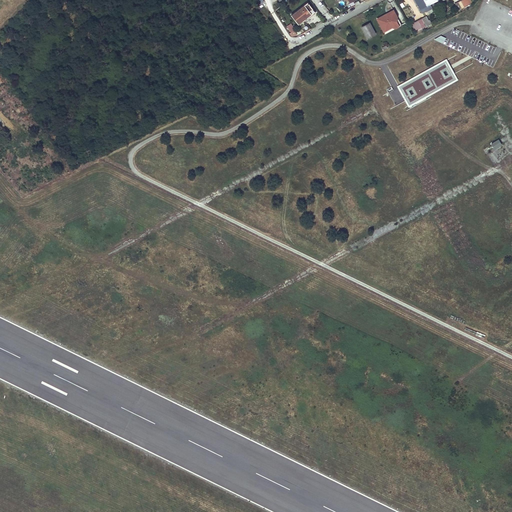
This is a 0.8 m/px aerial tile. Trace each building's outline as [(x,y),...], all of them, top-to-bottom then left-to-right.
[(443,0),(414,0),(421,12),(425,10),(424,8),(438,0),(442,0),(443,1),(443,0)] [(315,11),(308,2),(291,15),(298,24),(315,11)] [(393,9),(376,17),(382,33),(400,26),(393,9)] [(425,26),(421,19),(412,23),(416,31),(425,26)] [(291,32),(296,29),(291,23),(286,26),(291,32)] [(374,34),(368,23),(362,27),(367,38),(374,34)] [(496,48),(468,37),(465,44),(493,56),(496,48)] [(431,92),(456,80),(447,62),(398,85),(408,105),(428,96),(425,89),(428,87),(431,92)] [(498,139),(491,143),(494,149),(501,144),(498,139)]
